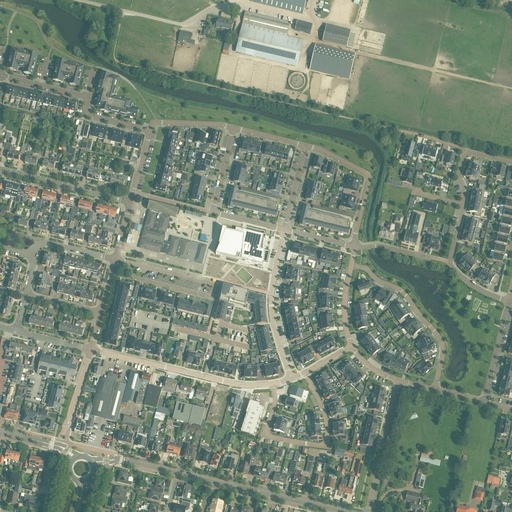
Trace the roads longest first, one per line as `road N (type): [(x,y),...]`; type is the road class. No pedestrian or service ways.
road 1 (residential): [(508,300),(450,266),(467,149)]
road 2 (residential): [(272,384),(91,349)]
road 3 (residential): [(272,384),(268,433),(320,445),(326,419),(305,373)]
road 4 (residential): [(149,130),(85,114),(87,97),(0,75)]
road 5 (residential): [(350,264),(401,290),(437,335),(443,346),(434,389)]
road 6 (residential): [(284,229),(211,211),(233,127)]
road 7 (residential): [(292,379),(271,311),(284,229)]
road 8 (residential): [(354,246),(369,175),(305,145)]
road 9 (residential): [(368,511),(398,380)]
road 10 (residential): [(130,202),(0,169)]
road 11 (residential): [(293,500),(176,473)]
